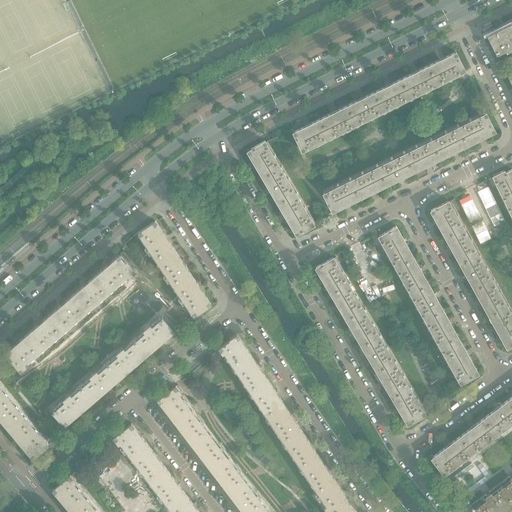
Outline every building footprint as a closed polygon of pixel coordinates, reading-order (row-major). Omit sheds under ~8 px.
[(511,23),(488,36),(496,53),(505,48),(506,50),(511,47),(511,23)] [(437,83),(463,70),(464,70),(455,52),(429,65),(437,83)] [(511,71),(511,66),(511,64),(503,68),(506,75),(511,71)] [(410,96),(437,83),(429,65),(402,78),(410,96)] [(384,110),(410,96),(402,78),(375,92),(384,110)] [(356,123),(384,110),(375,92),(347,105),(356,123)] [(329,136),(356,123),(347,105),(320,118),(329,136)] [(467,144),(494,131),(485,113),(458,126),(467,144)] [(302,150),(329,136),(320,118),(293,132),(302,150)] [(440,157),(467,144),(458,126),(431,139),(440,157)] [(413,171),(440,157),(431,139),(405,153),(413,171)] [(280,167),(265,142),(264,140),(247,151),(263,177),(280,167)] [(387,184),(413,171),(405,153),(378,166),(387,184)] [(2,199),(36,166),(31,160),(0,189),(0,197),(0,198),(1,198),(2,199)] [(360,197),(386,184),(387,184),(378,166),(351,179),(360,197)] [(295,193),(286,177),(280,167),(263,177),(278,203),(295,193)] [(511,199),(511,169),(505,172),(504,170),(500,172),(500,171),(499,172),(492,175),(506,203),(511,199)] [(332,211),(359,197),(360,197),(351,179),(323,193),(332,211)] [(313,224),(295,193),(278,203),(296,234),(313,224)] [(463,227),(449,201),(448,200),(430,210),(445,237),(463,227)] [(176,252),(155,221),(139,232),(159,263),(176,252)] [(414,258),(396,226),(378,235),(396,268),(414,258)] [(477,253),(463,227),(445,237),(460,263),(477,253)] [(192,277),(184,265),(176,252),(159,263),(176,288),(192,277)] [(492,279),(477,253),(460,263),(474,289),(492,279)] [(135,271),(125,260),(124,261),(119,256),(97,274),(110,289),(126,275),(127,277),(135,271)] [(348,283),(334,258),(333,257),(315,267),(331,293),(348,283)] [(428,284),(419,268),(414,258),(396,268),(411,294),(428,284)] [(110,289),(97,274),(74,294),(87,309),(110,289)] [(210,304),(202,291),(192,277),(176,288),(194,314),(210,304)] [(506,306),(492,279),(474,289),(489,315),(506,306)] [(363,309),(355,295),(348,283),(331,293),(346,319),(363,309)] [(443,310),(434,294),(428,284),(411,294),(425,320),(443,310)] [(87,309),(74,294),(52,313),(56,318),(65,328),(87,309)] [(511,343),(511,315),(506,306),(489,315),(506,347),(511,343)] [(379,335),(363,309),(346,319),(361,345),(379,335)] [(458,337),(449,320),(443,310),(425,320),(440,347),(458,337)] [(41,348),(65,328),(56,318),(52,313),(29,333),(41,348)] [(162,342),(161,341),(173,331),(162,318),(151,327),(150,325),(144,330),(146,332),(135,341),(146,354),(158,344),(158,345),(162,342)] [(26,362),(41,348),(29,333),(7,352),(12,357),(10,358),(20,370),(27,363),(26,362)] [(252,358),(243,343),(237,335),(230,339),(230,340),(219,348),(222,352),(224,351),(236,369),(252,358)] [(394,361),(385,346),(379,335),(361,345),(377,371),(394,361)] [(477,372),(458,337),(440,347),(460,382),(477,372)] [(134,364),(146,354),(135,341),(124,350),(123,348),(117,353),(119,355),(108,364),(119,377),(131,367),(131,368),(135,365),(134,364)] [(269,383),(261,371),(252,358),(236,369),(253,394),(269,383)] [(409,386),(394,361),(377,371),(392,397),(409,386)] [(108,388),(108,387),(119,377),(108,364),(98,373),(96,371),(90,376),(92,378),(81,387),(92,400),(104,390),(105,391),(108,388)] [(286,408),(276,394),(269,383),(253,394),(270,419),(286,408)] [(191,410),(178,393),(180,392),(176,386),(158,399),(175,422),(191,410)] [(424,413),(415,397),(409,386),(392,397),(407,423),(424,413)] [(81,410),(92,400),(81,387),(71,396),(69,394),(64,399),(65,401),(53,412),(59,419),(61,418),(65,423),(77,413),(78,414),(82,411),(81,410)] [(24,416),(5,393),(0,396),(0,418),(9,429),(24,416)] [(496,433),(511,421),(511,404),(508,399),(484,417),(496,433)] [(303,433),(294,420),(286,408),(270,419),(287,444),(303,433)] [(209,434),(199,421),(191,410),(175,422),(193,445),(209,434)] [(47,444),(24,416),(9,429),(32,457),(47,444)] [(472,451),(496,433),(484,417),(460,435),(472,451)] [(64,430),(58,424),(52,430),(57,436),(64,430)] [(148,446),(139,434),(131,424),(114,437),(118,443),(120,441),(132,458),(148,446)] [(320,459),(310,444),(303,433),(287,444),(303,470),(320,459)] [(228,458),(209,434),(193,445),(212,470),(228,458)] [(443,473),(472,451),(460,435),(431,457),(443,473)] [(167,471),(156,457),(148,446),(132,458),(151,483),(167,471)] [(246,482),(236,469),(228,458),(212,470),(230,494),(246,482)] [(336,483),(327,470),(320,459),(303,470),(320,494),(336,483)] [(185,495),(180,488),(167,471),(151,483),(170,506),(185,495)] [(86,499),(73,482),(74,481),(70,475),(53,489),(71,511),(86,499)] [(511,500),(511,476),(511,478),(509,476),(499,483),(511,500)] [(256,511),(264,506),(246,482),(230,494),(243,511),(256,511)] [(347,498),(345,495),(344,494),(343,494),(336,483),(320,494),(328,506),(326,507),(326,506),(325,507),(329,511),(348,511),(353,509),(345,500),(347,498)] [(474,511),(500,511),(511,503),(511,500),(499,483),(488,491),(490,493),(486,496),(485,494),(470,505),(474,511)] [(198,511),(193,505),(185,495),(170,506),(173,511),(198,511)] [(97,511),(95,509),(86,499),(71,511),(97,511)]
